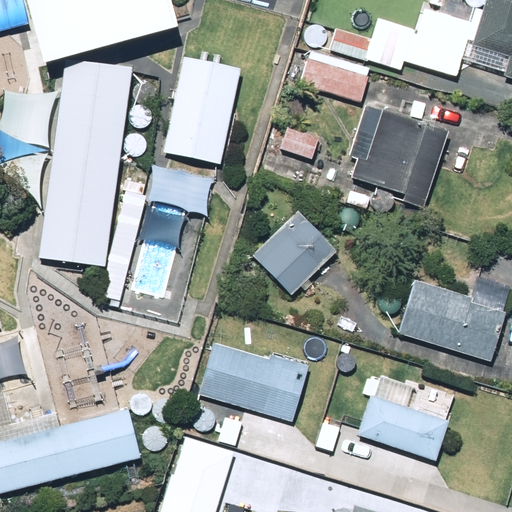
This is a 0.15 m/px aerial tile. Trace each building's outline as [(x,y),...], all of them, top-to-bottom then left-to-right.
[(0,0),(0,39),(28,33),(24,17),(34,14),(50,73),(180,39),(169,0),(0,0)] [(505,83),(511,85),(511,0),(488,0),(473,52),(511,63),(505,83)] [(326,53),(400,77),(403,66),(455,83),(471,32),(468,31),(475,10),(452,3),(446,21),(425,14),(415,47),(410,44),(412,37),(380,27),(374,46),(332,33),(334,27),(317,22),(311,44),(316,45),(313,53),(325,57),(326,53)] [(300,90),(360,110),(368,85),(366,84),(368,75),(311,56),(300,90)] [(245,74),(184,62),(165,162),(226,173),(245,74)] [(104,276),(131,81),(66,71),(59,120),(29,116),(24,155),(54,159),(39,267),(104,276)] [(415,104),(411,119),(422,122),(426,107),(415,104)] [(361,190),(406,205),(403,214),(425,211),(449,140),(428,139),(384,119),(383,121),(364,114),(356,139),(375,145),(366,169),(359,167),(352,190),(360,193),(361,190)] [(280,156),(310,167),(312,162),(316,164),(320,156),(315,154),(319,141),(311,138),(309,143),(297,140),(299,134),(289,130),(280,156)] [(122,293),(145,202),(142,201),(145,191),(126,186),(123,197),(127,198),(104,289),(122,293)] [(189,210),(155,201),(131,289),(165,299),(189,210)] [(290,302),(335,259),(297,220),(253,263),(290,302)] [(400,341),(491,369),(505,322),(462,309),(463,306),(415,291),(400,341)] [(326,342),(321,362),(327,364),(326,367),(336,370),(342,346),(326,342)] [(357,443),(435,469),(448,431),(406,417),(413,397),(379,385),(372,405),(370,404),(357,443)] [(0,502),(140,468),(128,420),(59,437),(56,423),(45,426),(41,412),(32,414),(34,424),(12,430),(4,398),(0,398),(0,502)] [(294,477),(292,500),(318,502),(320,480),(294,477)] [(372,506),(391,511),(394,506),(374,499),(372,506)]
